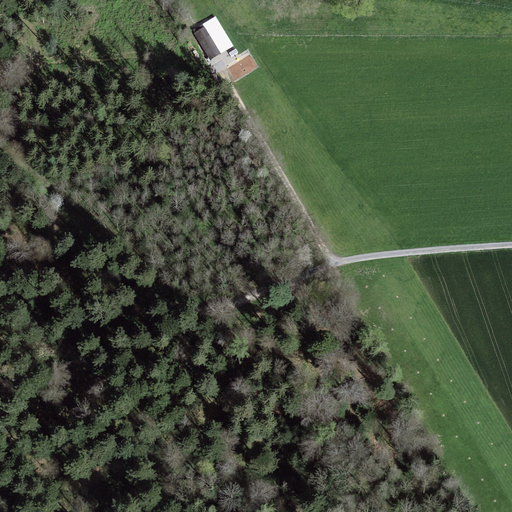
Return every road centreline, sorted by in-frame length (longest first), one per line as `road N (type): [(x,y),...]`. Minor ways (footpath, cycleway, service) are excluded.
road 1 (track): [(195,318),(142,278),(17,146),(11,103),(25,63),(26,22),(14,0)]
road 2 (track): [(0,382),(195,318),(330,260)]
road 3 (track): [(215,60),(330,260)]
road 4 (track): [(330,260),(511,246)]
